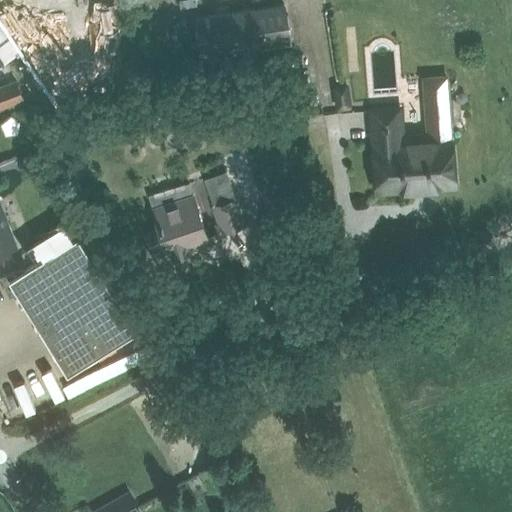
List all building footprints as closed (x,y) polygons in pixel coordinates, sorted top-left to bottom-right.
[(196,18),(203,57),(292,43),(285,4),(196,18)] [(399,107),(372,109),(377,168),(378,188),(455,182),(453,163),(452,140),(450,122),(454,120),(458,117),(460,113),(459,104),(457,100),(453,98),(448,96),(447,76),(422,78),(427,142),(410,143),(409,134),(401,135),(399,107)] [(17,81),(0,87),(0,107),(24,99),(17,81)] [(352,107),(348,84),(334,87),(337,109),(352,107)] [(40,85),(31,91),(43,109),(52,103),(40,85)] [(151,110),(124,117),(128,135),(156,128),(151,110)] [(302,123),(301,112),(288,113),(289,125),(302,123)] [(0,122),(7,135),(19,128),(11,115),(0,121),(0,122)] [(69,128),(61,140),(70,146),(78,133),(69,128)] [(16,154),(0,160),(0,177),(22,168),(16,154)] [(54,182),(38,190),(45,205),(61,197),(54,182)] [(160,226),(148,230),(155,249),(166,245),(170,256),(194,248),(192,241),(207,235),(189,182),(173,188),(177,202),(155,210),(160,226)] [(214,205),(216,211),(223,230),(246,222),(237,197),(214,205)] [(0,251),(17,245),(0,200),(0,251)] [(68,374),(137,331),(79,237),(24,271),(23,268),(2,276),(10,296),(18,293),(68,374)] [(139,345),(59,385),(65,396),(145,356),(139,345)] [(200,472),(211,491),(230,480),(219,460),(200,472)] [(94,511),(140,511),(129,492),(94,511)] [(246,511),(240,499),(220,510),(220,511),(246,511)]
